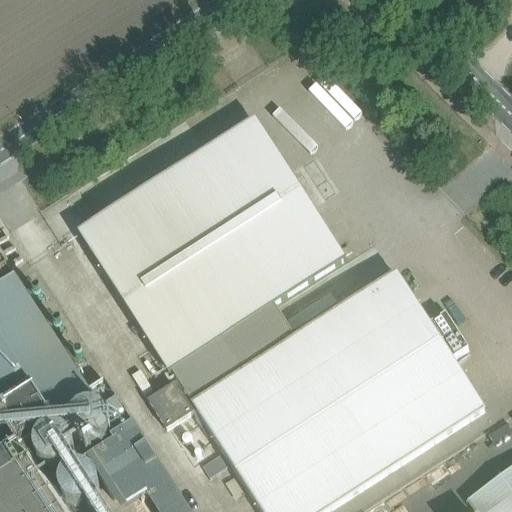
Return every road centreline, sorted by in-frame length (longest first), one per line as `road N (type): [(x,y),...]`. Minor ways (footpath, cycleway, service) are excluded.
road 1 (tertiary): [(0,149),(235,0)]
road 2 (tertiary): [(511,117),(395,0)]
